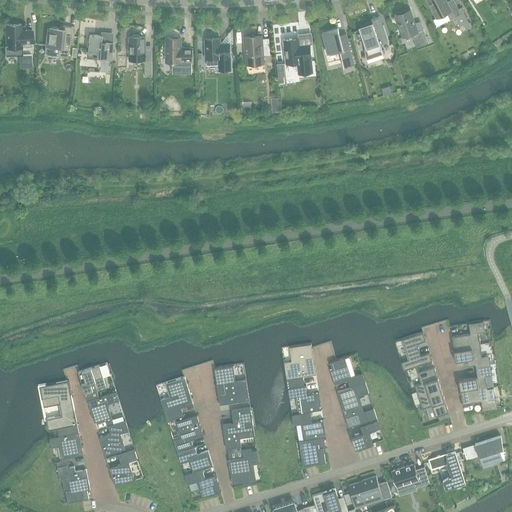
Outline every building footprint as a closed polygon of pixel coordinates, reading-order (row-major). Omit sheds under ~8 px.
[(445,0),(427,0),(437,18),(446,13),(450,19),(455,17),(459,26),(463,24),(466,29),(471,27),(461,7),(458,8),(453,0),(450,0),(447,2),(445,0)] [(410,9),(395,14),(402,37),(412,34),(414,39),(419,37),(422,45),(428,43),(423,28),(418,30),(410,9)] [(5,24),(6,48),(6,56),(22,55),(22,62),(31,61),(31,54),(22,55),(22,47),(31,47),(31,43),(33,43),(32,30),(21,30),(21,24),(5,24)] [(363,39),(366,60),(382,54),(383,54),(379,41),(387,38),(388,40),(383,24),(383,25),(374,28),(373,25),(359,29),(363,39)] [(45,46),(44,55),(58,57),(68,58),(69,44),(73,44),(74,27),(64,26),(64,29),(49,28),(48,37),(46,37),(45,46)] [(344,67),(354,64),(347,38),(341,40),(338,29),(322,32),(326,48),(324,48),(326,54),(328,54),(340,51),(344,67)] [(100,58),(112,59),(113,42),(102,41),(103,35),(90,34),(89,41),(88,41),(87,47),(89,47),(88,52),(89,52),(96,52),(95,54),(94,57),(100,58)] [(145,50),(145,36),(139,36),(138,35),(133,35),(131,36),(129,36),(129,45),(127,47),(127,52),(129,54),(129,60),(133,60),(135,62),(139,62),(141,60),(144,64),(144,76),(152,76),(152,50),(145,50)] [(174,36),(173,37),(173,38),(166,38),(165,60),(172,60),(172,62),(191,62),(191,48),(181,48),(181,38),(178,38),(178,37),(177,36),(176,36),(174,36)] [(262,36),(243,37),(246,64),(264,63),(263,55),(270,54),(269,38),(262,38),(262,36)] [(220,38),(205,38),(206,58),(207,58),(207,66),(219,65),(220,71),(231,70),(230,56),(229,43),(220,44),(220,38)] [(299,38),(283,40),(286,63),(296,62),(298,74),(313,72),(311,58),(309,44),(300,45),(299,38)] [(126,68),(126,55),(117,55),(116,68),(126,68)] [(277,64),(279,85),(287,84),(284,63),(277,64)] [(317,97),(312,104),(315,107),(321,101),(317,97)] [(470,333),(451,336),(453,348),(480,344),(479,339),(478,332),(485,331),(484,324),(469,326),(470,333)] [(423,332),(402,339),(408,359),(401,362),(403,370),(432,361),(429,352),(421,355),(417,343),(426,341),(423,332)] [(308,344),(291,346),(293,360),(284,362),(286,378),(316,374),(312,352),(309,353),(308,344)] [(480,344),(453,348),(455,361),(467,359),(468,366),(475,364),(490,362),(489,355),(482,356),(481,349),(480,344)] [(350,387),(365,382),(362,373),(351,376),(345,357),(335,360),(330,362),(332,368),(330,369),(334,384),(347,380),(350,387)] [(106,386),(99,366),(99,365),(78,372),(85,393),(106,386)] [(233,365),(214,368),(219,404),(249,400),(246,382),(236,384),(233,365)] [(418,397),(441,389),(434,367),(418,372),(421,383),(415,385),(416,391),(418,397)] [(491,367),(476,370),(477,377),(458,380),(460,392),(487,387),(486,382),(485,376),(492,374),(491,367)] [(185,377),(166,383),(170,396),(160,399),(167,421),(184,416),(181,407),(193,403),(185,377)] [(69,380),(39,386),(48,430),(77,424),(69,380)] [(350,387),(337,391),(346,417),(358,413),(361,423),(377,418),(373,408),(364,411),(359,396),(369,393),(365,382),(350,387)] [(306,384),(288,387),(289,398),(299,396),(301,413),(310,411),(321,409),(319,392),(307,394),(306,384)] [(462,404),(481,401),(482,408),(497,406),(496,398),(489,399),(488,393),(487,387),(460,392),(462,404)] [(441,389),(418,397),(420,403),(422,408),(432,405),(435,416),(448,412),(441,389)] [(87,400),(94,422),(106,418),(108,425),(113,423),(111,417),(107,404),(119,401),(116,391),(87,400)] [(233,423),(222,424),(226,449),(241,447),(240,438),(246,437),(245,431),(254,429),(250,407),(231,410),(233,423)] [(301,413),(292,414),(293,424),(303,423),(306,439),(317,437),(326,436),(323,419),(311,421),(310,411),(301,413)] [(429,426),(434,425),(430,413),(425,415),(429,426)] [(197,414),(176,421),(181,437),(173,439),(177,451),(193,446),(191,440),(203,436),(197,414)] [(108,425),(110,433),(99,437),(105,456),(125,449),(120,433),(128,431),(125,420),(113,423),(108,425)] [(355,448),(372,443),(369,432),(377,430),(374,422),(360,426),(362,433),(351,437),(355,448)] [(61,459),(68,457),(83,454),(79,432),(49,437),(51,447),(58,446),(61,459)] [(501,435),(475,444),(478,455),(481,455),(482,458),(483,458),(485,464),(492,462),(492,463),(496,462),(496,461),(503,459),(499,449),(503,448),(501,435)] [(317,437),(299,440),(305,448),(307,465),(303,465),(303,466),(325,462),(323,447),(322,447),(318,448),(317,438),(317,437)] [(188,460),(192,472),(203,468),(213,465),(208,450),(197,453),(195,447),(177,452),(181,463),(188,460)] [(258,461),(257,450),(252,450),(251,447),(242,448),(243,456),(228,458),(230,471),(232,484),(242,482),(242,483),(254,482),(251,462),(258,461)] [(109,467),(115,486),(135,479),(134,479),(129,463),(138,460),(134,448),(117,454),(118,454),(121,464),(109,467)] [(443,479),(446,489),(465,482),(455,450),(447,453),(447,463),(451,474),(450,474),(448,475),(449,476),(445,478),(443,479)] [(437,467),(433,457),(428,459),(431,469),(437,467)] [(396,486),(413,481),(415,486),(429,482),(425,467),(416,469),(414,463),(391,470),(396,486)] [(67,464),(62,465),(57,466),(59,479),(67,477),(70,490),(65,491),(67,503),(89,498),(87,490),(90,489),(86,469),(75,471),(74,466),(68,467),(67,464)] [(193,472),(184,474),(187,484),(197,481),(202,497),(221,491),(216,474),(205,478),(202,469),(193,472)] [(362,480),(348,485),(354,502),(371,496),(372,502),(392,496),(387,480),(378,483),(376,475),(362,480)] [(312,496),(317,511),(326,511),(331,510),(331,511),(342,511),(335,488),(312,496)] [(274,508),(275,511),(304,511),(303,508),(297,510),(294,501),(274,508)]
